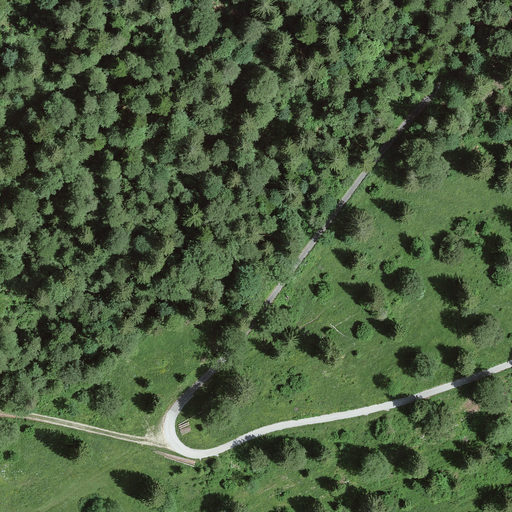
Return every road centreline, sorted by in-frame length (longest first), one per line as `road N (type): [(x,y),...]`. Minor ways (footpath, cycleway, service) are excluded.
road 1 (track): [(511,365),(206,455),(187,453),(170,438),(173,413),(341,202),(511,14)]
road 2 (track): [(142,438),(134,368),(96,330),(0,295)]
road 3 (track): [(0,120),(112,52),(156,0)]
road 4 (track): [(170,438),(0,415)]
